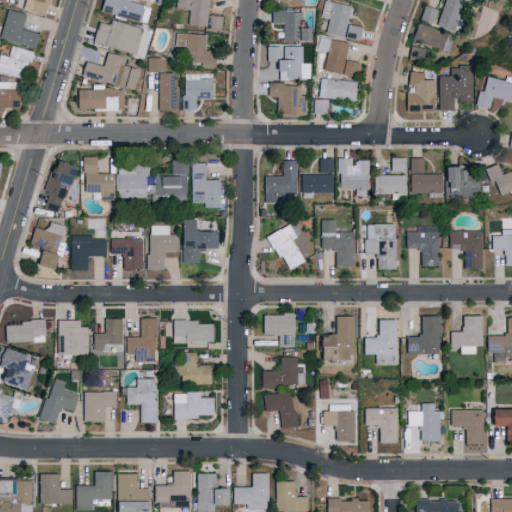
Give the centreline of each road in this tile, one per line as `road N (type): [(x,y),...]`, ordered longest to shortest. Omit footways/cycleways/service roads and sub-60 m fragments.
road 1 (residential): [(0,450),(261,453),(355,474),(511,474)]
road 2 (residential): [(0,284),(59,295),(511,291)]
road 3 (residential): [(0,132),(481,135)]
road 4 (residential): [(238,453),(251,0)]
road 5 (residential): [(0,276),(77,0)]
road 6 (residential): [(379,134),(383,73),(406,0)]
